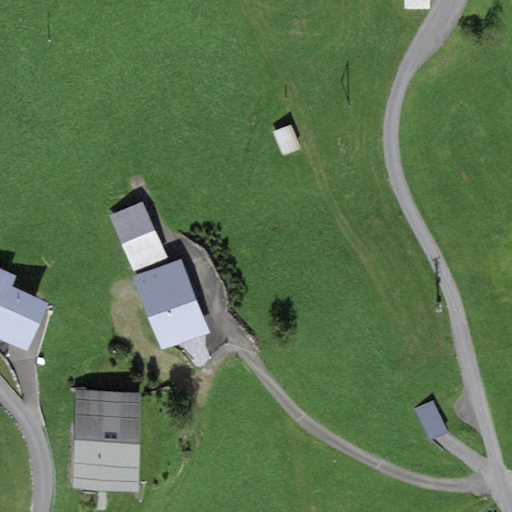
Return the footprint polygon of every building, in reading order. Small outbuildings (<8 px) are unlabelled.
[(274,131),(283,152),(298,146),(289,125),(274,131)] [(136,262),(159,252),(139,207),(116,217),(136,262)] [(199,330),(174,264),(141,276),(166,342),(199,330)] [(0,330),(19,338),(36,300),(4,286),(8,277),(0,273),(0,330)] [(127,483),(128,444),(116,443),(116,430),(124,430),(124,406),(103,405),(103,399),(84,398),(85,388),(69,388),(66,483),(127,483)] [(414,410),(428,437),(446,428),(432,401),(414,410)]
